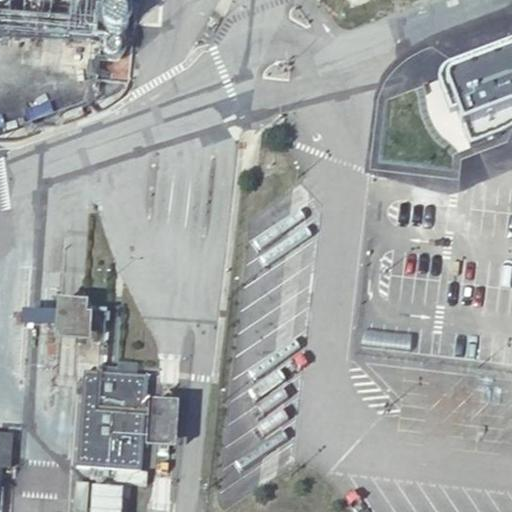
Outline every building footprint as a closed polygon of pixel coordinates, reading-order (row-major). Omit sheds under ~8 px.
[(511,52),(449,77),(447,81),(448,88),(465,137),(467,142),(477,145),(499,139),(511,132),(511,52)] [(93,305),(62,303),(59,343),(94,345),(96,317),(92,317),(93,305)] [(96,376),(84,375),(76,468),(88,469),(96,376)] [(148,380),(101,376),(96,376),(88,469),(140,473),(148,380)] [(175,452),(178,407),(150,405),(147,450),(175,452)] [(0,470),(9,471),(11,436),(0,435),(0,470)]
